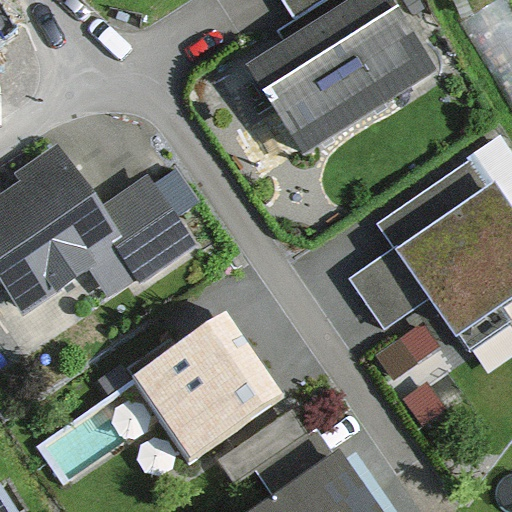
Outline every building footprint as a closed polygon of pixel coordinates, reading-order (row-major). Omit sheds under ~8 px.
[(285,48),(245,74),(303,165),(436,80),(385,0),(277,0),(293,25),(277,35),(285,48)] [(469,169),(378,232),(395,257),(353,285),(386,332),(428,304),(459,349),(511,313),(511,220),(509,215),(511,213),(511,157),(500,139),(465,163),(469,169)] [(18,176),(25,186),(0,203),(0,289),(24,325),(87,282),(104,308),(132,289),(140,293),(199,252),(145,174),(101,205),(60,146),(18,176)] [(230,326),(135,388),(189,471),(284,409),(230,326)] [(423,331),(400,345),(416,368),(439,351),(423,331)] [(424,385),(402,403),(426,432),(448,414),(424,385)] [(256,477),(307,443),(289,416),(216,463),(234,491),(256,477)] [(256,477),(276,505),(337,466),(316,437),(307,443),(256,477)] [(276,505),(264,511),(372,511),(340,464),(337,466),(276,505)] [(11,511),(0,494),(0,511),(11,511)]
